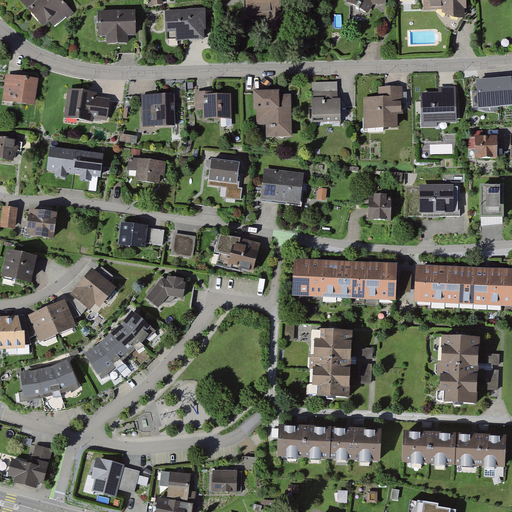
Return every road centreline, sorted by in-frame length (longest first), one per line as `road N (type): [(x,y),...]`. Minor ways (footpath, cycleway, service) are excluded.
road 1 (residential): [(0,27),(38,56),(108,73),(511,61)]
road 2 (residential): [(54,511),(72,446),(106,412),(148,386),(215,307),(272,298),(283,235)]
road 3 (residential): [(0,197),(283,235)]
road 4 (residential): [(283,235),(408,249),(511,244)]
